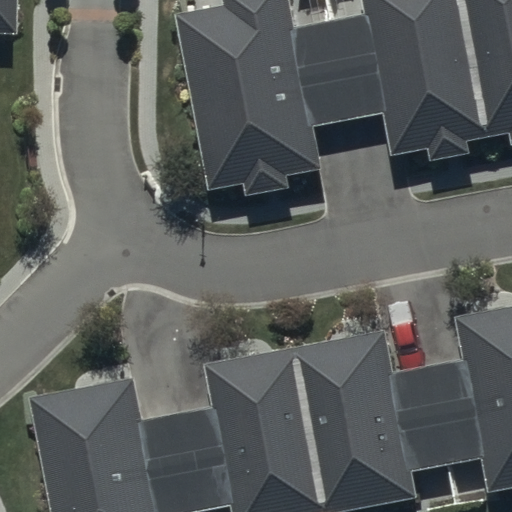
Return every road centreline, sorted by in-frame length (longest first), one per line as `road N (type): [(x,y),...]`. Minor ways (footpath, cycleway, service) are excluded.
road 1 (residential): [(511,217),(276,263),(217,265),(165,255),(129,228)]
road 2 (residential): [(129,228),(96,153),(95,0)]
road 3 (residential): [(0,356),(129,228)]
